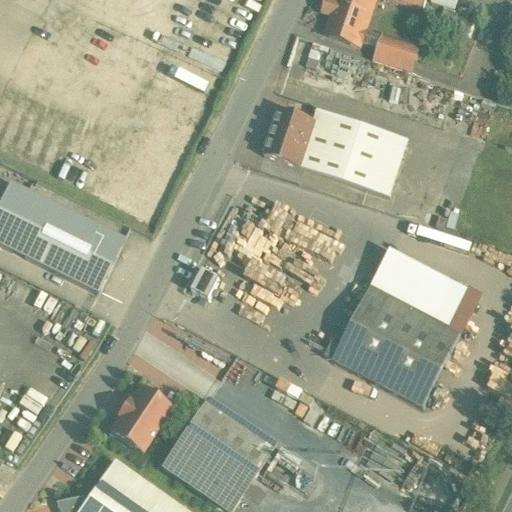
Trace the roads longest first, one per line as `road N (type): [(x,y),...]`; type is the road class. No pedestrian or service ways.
road 1 (residential): [(9,511),(128,336),(291,0)]
road 2 (unknown): [(304,373),(374,231)]
